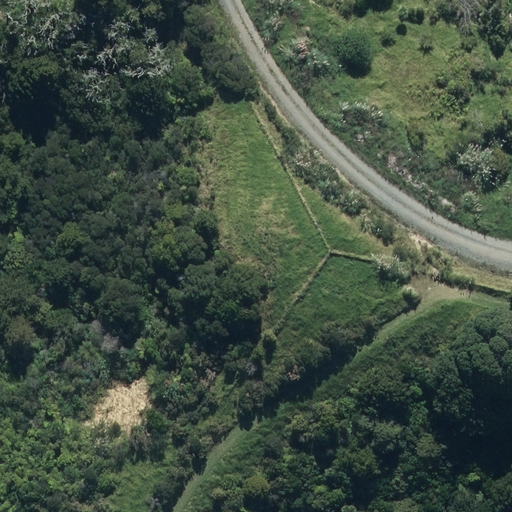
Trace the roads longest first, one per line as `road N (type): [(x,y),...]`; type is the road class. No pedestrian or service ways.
road 1 (track): [(388,207),(346,176),(295,114),(232,0)]
road 2 (track): [(511,238),(388,207)]
